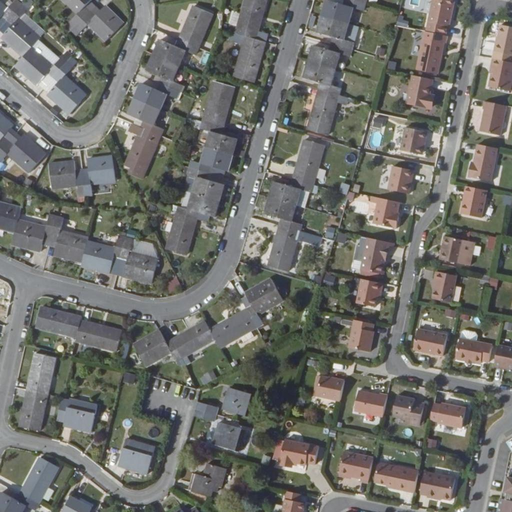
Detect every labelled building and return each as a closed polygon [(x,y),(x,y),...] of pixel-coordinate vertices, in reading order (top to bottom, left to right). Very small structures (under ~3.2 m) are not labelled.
[(8,19),(22,3),(19,0),(15,0),(7,9),(0,2),(0,17),(3,14),(8,19)] [(84,6),(89,0),(64,0),(77,13),(70,21),(76,27),(90,12),(84,6)] [(96,5),(90,0),(89,0),(84,6),(90,12),(96,5)] [(256,38),(267,0),(245,0),(237,33),(246,35),(256,38)] [(349,23),(354,7),(363,10),(365,2),(357,0),(345,0),(344,4),(330,0),(329,0),(328,0),(324,16),(349,23)] [(449,28),(454,1),(450,0),(432,0),(426,33),(445,37),(447,28),(449,28)] [(32,47),(40,38),(19,19),(28,8),(22,3),(8,19),(14,24),(5,35),(3,37),(24,56),(32,47)] [(106,40),(124,22),(106,5),(102,10),(95,17),(90,12),(76,27),(71,31),(77,37),(89,24),(106,40)] [(95,17),(102,10),(96,5),(90,12),(95,17)] [(199,47),(214,13),(194,5),(180,39),(199,47)] [(0,28),(8,19),(3,14),(0,17),(0,28)] [(345,38),(349,23),(324,16),(319,31),(335,35),(333,43),(353,48),(355,40),(345,38)] [(0,30),(5,35),(14,24),(8,19),(0,28),(0,30)] [(511,64),(511,29),(500,27),(493,61),(511,64)] [(437,75),(444,45),(445,45),(447,38),(445,37),(426,33),(424,33),(416,71),(437,75)] [(254,81),(266,41),(256,38),(246,35),(235,76),(254,81)] [(180,65),(187,50),(196,54),(199,47),(180,39),(177,46),(161,40),(155,54),(180,65)] [(336,68),(341,53),(351,56),(353,48),(333,43),(331,50),(315,45),(311,61),(336,68)] [(54,77),(68,61),(62,56),(53,66),(32,47),(24,56),(16,66),(37,85),(49,72),(54,77)] [(174,80),(180,65),(155,54),(148,70),(164,76),(161,83),(180,91),(183,84),(174,80)] [(87,95),(65,76),(74,67),(68,61),(54,77),(60,82),(49,95),(70,113),(87,95)] [(332,83),(336,68),(311,61),(306,76),(315,79),(323,81),(321,88),(340,94),(342,87),(332,83)] [(509,93),(511,78),(511,64),(493,61),(492,61),(490,68),(493,69),(492,76),(491,76),(488,88),(509,93)] [(429,95),(432,81),(411,77),(405,105),(428,110),(431,96),(429,95)] [(321,88),(323,81),(315,79),(313,86),(321,88)] [(224,127),(236,87),(216,81),(205,121),(224,127)] [(161,109),(168,94),(178,98),(180,91),(161,83),(158,89),(143,83),(136,98),(161,109)] [(329,134),(338,100),(347,103),(349,97),(340,94),(321,88),(309,128),(329,134)] [(155,124),(161,109),(136,98),(130,114),(145,121),(143,127),(162,135),(165,129),(155,124)] [(500,139),(507,108),(484,104),(482,112),(484,112),(479,134),(500,139)] [(4,137),(13,125),(0,113),(0,152),(9,142),(4,137)] [(382,129),(383,120),(374,118),(373,128),(382,129)] [(234,154),(238,139),(222,134),(224,127),(205,121),(203,128),(212,131),(208,147),(234,154)] [(146,174),(162,135),(143,127),(134,123),(130,133),(139,137),(127,166),(146,174)] [(418,156),(421,142),(424,142),(425,134),(403,130),(399,152),(418,156)] [(46,154),(25,135),(15,147),(9,142),(0,152),(0,161),(1,162),(8,154),(30,173),(46,154)] [(315,184),(326,145),(306,139),(294,178),(315,184)] [(229,169),(234,154),(208,147),(204,162),(194,159),(192,167),(211,172),(213,165),(226,168),(229,169)] [(491,184),(498,151),(477,147),(473,165),(474,165),(473,169),(470,168),(467,179),(491,184)] [(116,182),(114,157),(90,160),(90,168),(91,168),(91,174),(84,175),(87,196),(94,195),(94,185),(116,182)] [(84,175),(83,169),(77,169),(76,162),(52,165),(54,189),(79,186),(80,197),(87,196),(84,175)] [(225,176),(226,168),(213,165),(211,172),(225,176)] [(221,200),(225,185),(223,184),(209,179),(211,172),(192,167),(190,174),(199,177),(195,192),(221,200)] [(392,169),(387,193),(408,197),(413,173),(392,169)] [(223,184),(225,176),(211,172),(209,179),(223,184)] [(298,204),(303,189),(313,191),(315,184),(294,178),(292,185),(277,181),(272,197),(298,204)] [(480,221),(486,193),(465,189),(459,216),(480,221)] [(19,221),(23,207),(0,201),(0,199),(2,191),(0,190),(0,227),(16,232),(19,221)] [(191,208),(195,192),(188,190),(184,206),(191,208)] [(216,215),(221,200),(195,192),(191,208),(184,206),(181,205),(179,213),(198,218),(200,211),(210,214),(216,215)] [(294,220),(298,204),(272,197),(268,213),(284,218),(282,225),(302,230),(304,223),(294,220)] [(396,216),(399,205),(377,201),(376,207),(372,227),(396,232),(398,221),(395,220),(396,216)] [(209,221),(210,214),(200,211),(198,218),(209,221)] [(187,254),(198,218),(179,213),(168,249),(187,254)] [(44,243),(46,235),(53,237),(58,217),(51,215),(48,228),(19,221),(16,232),(13,244),(42,251),(44,243)] [(89,241),(90,238),(62,231),(66,219),(58,217),(53,237),(51,245),(58,247),(56,255),(84,262),(89,241)] [(291,270),(302,230),(282,225),(271,264),(291,270)] [(333,238),(335,228),(327,227),(326,237),(333,238)] [(336,241),(346,243),(348,235),(339,233),(336,241)] [(51,245),(53,237),(46,235),(44,243),(51,245)] [(122,257),(127,238),(120,236),(117,248),(89,241),(84,262),(83,265),(110,272),(115,255),(122,257)] [(490,237),(488,248),(496,250),(498,239),(490,237)] [(153,283),(159,259),(132,252),(135,240),(127,238),(122,257),(130,259),(126,276),(153,283)] [(444,240),(438,263),(466,269),(471,246),(444,240)] [(387,249),(388,246),(366,241),(365,247),(359,273),(380,277),(382,265),(384,256),(386,256),(387,249)] [(450,307),(455,279),(434,275),(432,283),(436,283),(434,291),(432,303),(450,307)] [(285,300),(272,278),(248,292),(250,295),(256,306),(249,310),(259,328),(266,324),(261,314),(285,300)] [(177,280),(166,285),(170,293),(181,287),(177,280)] [(375,301),(377,294),(380,294),(382,287),(360,282),(355,306),(373,310),(375,301)] [(256,306),(250,295),(242,298),(249,310),(256,306)] [(82,320),(83,317),(43,307),(38,326),(78,336),(82,320)] [(222,348),(259,328),(249,310),(212,330),(217,339),(222,348)] [(448,314),(446,321),(453,323),(455,315),(448,314)] [(118,350),(123,331),(82,320),(78,336),(77,339),(118,350)] [(184,358),(217,339),(212,330),(207,321),(174,340),(184,358)] [(367,356),(372,335),(370,335),(372,328),(353,324),(347,351),(367,356)] [(148,366),(172,353),(178,362),(184,358),(174,340),(167,343),(160,330),(136,344),(148,366)] [(417,333),(412,354),(442,360),(447,339),(417,333)] [(487,366),(491,349),(472,346),(473,340),(472,337),(461,334),(459,337),(454,362),(464,365),(471,366),(479,368),(480,364),(487,366)] [(511,372),(511,371),(511,352),(497,349),(492,370),(500,372),(501,369),(506,371),(511,372)] [(47,395),(55,359),(35,355),(27,390),(47,395)] [(213,371),(201,378),(205,385),(217,378),(213,371)] [(126,373),(123,381),(134,385),(136,376),(126,373)] [(338,404),(342,384),(332,382),(332,383),(319,380),(315,399),(338,404)] [(228,388),(222,410),(247,417),(253,396),(228,388)] [(38,433),(47,395),(27,390),(18,428),(38,433)] [(380,420),(385,397),(377,395),(376,397),(357,393),(352,414),(380,420)] [(395,398),(390,418),(407,422),(407,425),(417,428),(422,406),(412,403),(412,402),(395,398)] [(90,433),(97,407),(70,401),(69,403),(62,401),(57,421),(64,423),(63,426),(90,433)] [(218,409),(198,404),(197,410),(216,415),(218,409)] [(459,431),(464,411),(439,406),(438,408),(431,406),(427,422),(435,424),(434,426),(459,431)] [(216,415),(197,410),(195,417),(214,422),(216,415)] [(219,423),(213,445),(238,452),(244,430),(219,423)] [(126,440),(118,466),(146,474),(154,449),(126,440)] [(437,449),(437,441),(428,440),(428,449),(437,449)] [(312,467),(316,450),(282,443),(277,465),(289,468),(290,465),(295,466),(303,468),(304,466),(312,467)] [(511,511),(511,453),(510,455),(504,485),(502,493),(506,494),(504,501),(501,501),(498,511),(511,511)] [(365,486),(370,462),(341,455),(336,477),(358,482),(357,484),(365,486)] [(38,504),(58,468),(39,458),(20,494),(38,504)] [(198,476),(193,493),(212,498),(215,486),(222,488),(227,470),(207,465),(204,477),(198,476)] [(411,496),(415,474),(376,466),(372,485),(384,488),(389,489),(389,491),(411,496)] [(447,503),(452,481),(421,475),(417,496),(424,498),(424,497),(438,501),(447,503)] [(300,511),(302,505),(297,504),(299,497),(284,493),(279,511),(300,511)] [(0,510),(3,511),(21,511),(25,506),(35,511),(38,504),(20,494),(16,501),(2,494),(0,496),(0,510)] [(90,511),(92,509),(70,498),(62,511),(90,511)]
